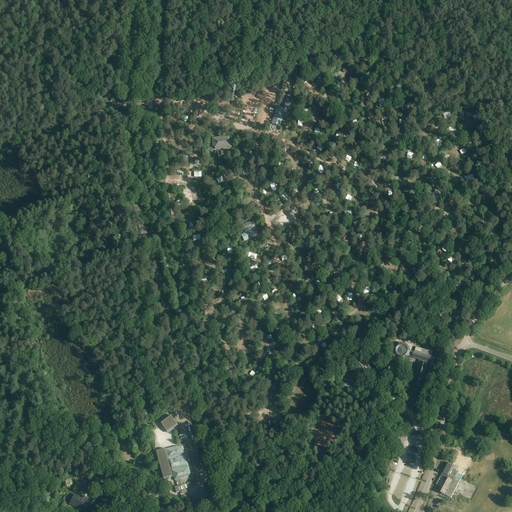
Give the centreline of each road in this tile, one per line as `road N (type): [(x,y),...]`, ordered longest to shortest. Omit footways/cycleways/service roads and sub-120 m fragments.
road 1 (tertiary): [(226,511),(140,219),(127,100)]
road 2 (track): [(223,90),(350,53),(373,56),(442,94),(511,105)]
road 3 (unknown): [(225,357),(166,168),(166,100)]
road 4 (unclassified): [(415,511),(463,341)]
